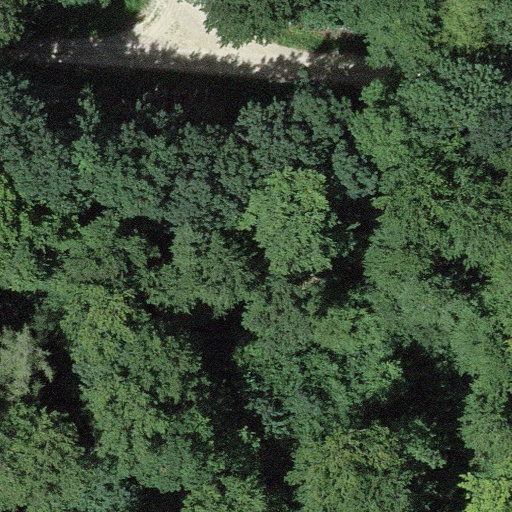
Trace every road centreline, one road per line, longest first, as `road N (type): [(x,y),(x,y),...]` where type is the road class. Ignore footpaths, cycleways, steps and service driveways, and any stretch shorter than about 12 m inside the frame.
road 1 (track): [(206,56),(350,78),(511,63)]
road 2 (track): [(0,44),(206,56)]
